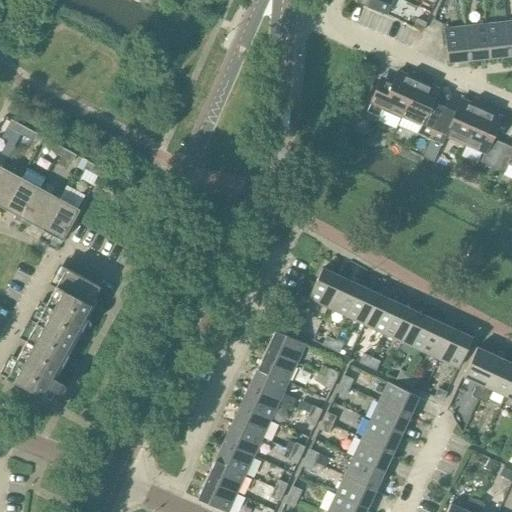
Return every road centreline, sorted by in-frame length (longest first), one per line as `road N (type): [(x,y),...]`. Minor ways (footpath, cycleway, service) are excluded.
road 1 (tertiary): [(156,376),(253,190),(273,112),(279,0)]
road 2 (tertiary): [(266,0),(186,171),(156,376)]
road 3 (residential): [(160,501),(291,238)]
road 4 (residential): [(511,99),(330,23),(337,0)]
road 5 (residential): [(0,353),(51,254),(108,278)]
